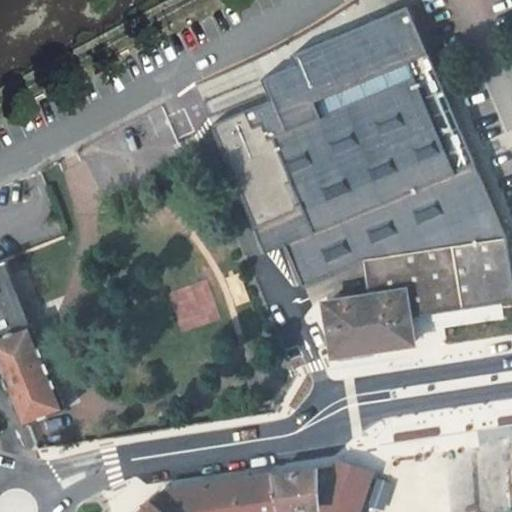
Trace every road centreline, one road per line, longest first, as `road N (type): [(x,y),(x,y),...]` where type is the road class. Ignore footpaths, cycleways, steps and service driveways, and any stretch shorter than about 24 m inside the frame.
road 1 (residential): [(330,394),(177,71)]
road 2 (primary): [(252,441),(511,389)]
road 3 (primary): [(252,441),(116,464),(45,486)]
road 4 (residential): [(177,71),(0,164)]
road 5 (primary): [(511,361),(330,394)]
road 6 (residential): [(307,0),(177,71)]
road 7 (residential): [(462,0),(511,125)]
